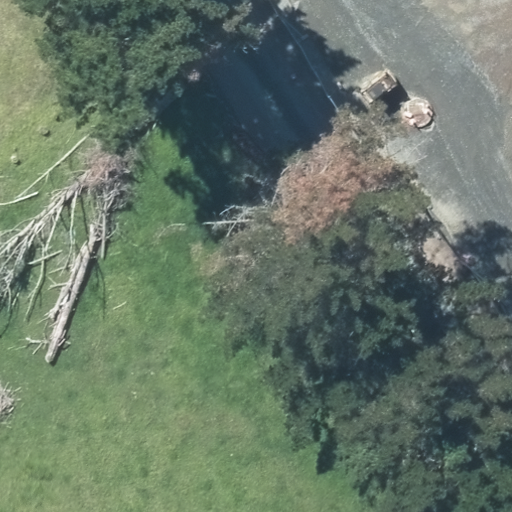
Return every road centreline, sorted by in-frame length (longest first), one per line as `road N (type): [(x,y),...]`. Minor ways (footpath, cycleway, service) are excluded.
road 1 (tertiary): [(385,84),(511,256)]
road 2 (residential): [(507,0),(385,84)]
